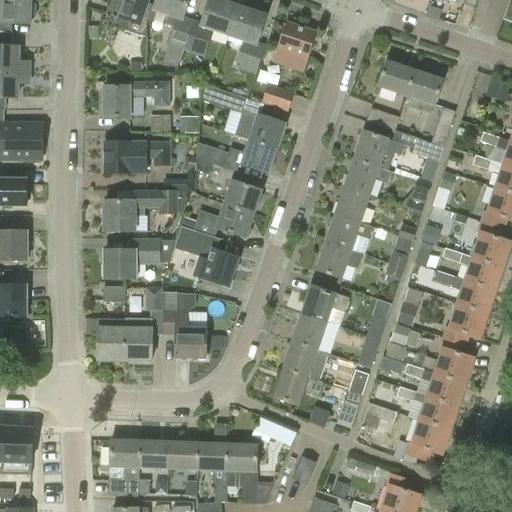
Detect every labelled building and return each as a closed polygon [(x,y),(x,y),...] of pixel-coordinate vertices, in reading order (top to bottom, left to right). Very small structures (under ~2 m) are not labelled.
[(33,3),(31,3),(31,0),(1,0),(0,9),(0,8),(0,36),(10,37),(12,37),(12,25),(30,25),(30,22),(32,22),(36,18),(36,7),(33,3)] [(150,3),(142,0),(123,0),(117,19),(119,20),(116,27),(120,29),(117,39),(137,46),(140,36),(147,38),(147,20),(152,6),(149,5),(150,3)] [(157,12),(169,17),(166,25),(174,28),(168,45),(169,46),(163,62),(178,67),(183,51),(193,21),(184,17),(189,0),(156,0),(154,7),(152,6),(147,20),(153,22),(157,12)] [(214,32),(228,37),(238,7),(216,0),(209,0),(202,23),(193,21),(183,51),(205,58),(214,32)] [(464,0),(463,5),(475,10),(478,0),(464,0)] [(511,0),(510,0),(503,23),(511,25),(511,0)] [(228,37),(244,42),(235,69),(256,76),(266,46),(257,43),(266,17),(238,7),(228,37)] [(316,34),(286,24),(273,63),(303,72),(316,34)] [(19,48),(10,48),(10,37),(0,36),(0,72),(29,74),(30,63),(19,63),(19,48)] [(378,88),(406,97),(414,72),(386,63),(378,88)] [(29,85),(29,74),(0,72),(0,98),(18,99),(18,84),(29,85)] [(443,82),(414,72),(406,97),(435,107),(443,82)] [(506,102),(511,84),(511,83),(484,74),(478,92),(506,102)] [(130,83),(130,88),(103,88),(103,119),(130,119),(130,106),(155,106),(155,108),(170,108),(170,83),(130,83)] [(243,115),(236,136),(277,150),(285,125),(243,111),(247,100),(201,85),(201,101),(243,115)] [(261,104),(288,114),(294,94),(268,85),(261,104)] [(442,108),(434,134),(431,144),(444,148),(456,113),(442,108)] [(365,123),(394,133),(398,124),(400,119),(370,109),(365,123)] [(170,130),(170,115),(153,115),(153,130),(170,130)] [(180,134),(198,134),(199,118),(180,118),(180,134)] [(0,124),(0,161),(42,161),(42,124),(0,124)] [(206,130),(206,144),(218,144),(218,129),(206,130)] [(389,171),(394,155),(401,157),(405,146),(388,141),(363,132),(353,160),(379,168),(389,171)] [(511,142),(484,134),(481,143),(491,147),(487,160),(511,168),(511,142)] [(249,141),(245,155),(231,150),(229,155),(198,144),(197,160),(237,174),(240,166),(268,175),(277,150),(236,136),(235,136),(249,141)] [(417,139),(411,155),(438,164),(444,148),(431,144),(417,139)] [(171,143),(130,143),(104,143),(104,175),(148,175),(148,161),(154,161),(154,167),(171,167),(171,143)] [(500,175),(495,190),(511,195),(511,168),(487,160),(476,157),(473,166),(500,175)] [(228,192),(224,206),(254,216),(262,192),(234,182),(237,174),(197,160),(196,172),(212,178),(209,186),(228,192)] [(389,172),(379,169),(379,168),(353,160),(344,188),(370,196),(375,180),(385,183),(389,172)] [(444,171),(435,205),(447,209),(456,174),(444,171)] [(0,206),(2,207),(2,209),(11,209),(11,207),(26,207),(26,200),(30,200),(30,188),(26,187),(26,181),(12,181),(12,178),(2,178),(2,181),(0,180),(0,206)] [(360,224),(370,196),(344,188),(334,216),(360,224)] [(511,195),(495,190),(487,213),(484,212),(481,223),(505,231),(508,222),(511,223),(511,195)] [(134,192),(134,202),(104,202),(104,233),(135,233),(135,217),(145,217),(145,210),(159,210),(159,216),(178,216),(178,215),(182,215),(188,194),(178,194),(178,192),(134,192)] [(224,206),(219,219),(200,212),(197,223),(182,218),(178,227),(182,228),(215,239),(218,230),(246,240),(254,216),(224,206)] [(372,228),(360,224),(334,216),(325,243),(351,251),(356,236),(368,240),(372,228)] [(511,243),(502,240),(505,231),(481,223),(477,233),(481,234),(473,258),(503,268),(511,243)] [(437,245),(443,229),(429,224),(423,240),(437,245)] [(220,240),(215,239),(182,228),(175,249),(200,258),(194,276),(229,289),(239,259),(216,251),(220,240)] [(27,232),(0,232),(0,261),(27,262),(27,232)] [(392,253),(389,264),(404,268),(413,242),(399,237),(393,253),(392,253)] [(131,240),(131,251),(104,251),(104,280),(136,280),(136,266),(161,266),(161,264),(169,264),(175,242),(161,242),(161,240),(131,240)] [(362,255),(351,252),(351,251),(325,243),(316,272),(341,281),(346,266),(358,270),(362,255)] [(442,259),(470,268),(465,281),(496,291),(503,268),(473,258),(445,249),(442,259)] [(400,280),(404,268),(389,264),(385,275),(400,280)] [(0,317),(26,318),(26,287),(4,287),(4,273),(0,273),(0,271),(0,317)] [(435,282),(462,290),(457,306),(487,316),(496,291),(465,281),(438,272),(435,282)] [(350,300),(336,295),(311,287),(301,315),(327,324),(331,309),(345,314),(350,300)] [(103,304),(125,305),(126,288),(103,288),(103,304)] [(150,322),(162,322),(163,294),(163,289),(146,289),(146,312),(150,312),(150,322)] [(397,322),(413,328),(423,294),(408,289),(404,303),(403,303),(397,322)] [(206,329),(188,329),(188,312),(177,312),(178,294),(163,294),(162,322),(164,322),(163,336),(176,336),(175,359),(206,360),(206,329)] [(373,317),(367,337),(380,342),(392,306),(377,301),(372,317),(373,317)] [(457,306),(450,329),(446,327),(443,339),(467,347),(470,338),(479,341),(487,316),(457,306)] [(317,351),(327,324),(301,315),(292,343),(317,351)] [(98,321),(98,329),(97,362),(125,362),(125,329),(125,321),(98,321)] [(152,330),(125,329),(125,362),(152,362),(152,330)] [(377,352),(380,342),(367,337),(363,348),(377,352)] [(443,351),(435,374),(465,384),(473,359),(464,356),(467,347),(443,339),(439,349),(443,351)] [(317,351),(292,343),(283,370),(319,382),(328,355),(317,351)] [(385,358),(432,373),(436,361),(428,358),(425,352),(421,351),(416,355),(405,352),(406,349),(390,343),(385,358)] [(432,384),(427,397),(458,407),(465,384),(435,374),(432,373),(385,358),(383,358),(376,380),(401,388),(405,375),(432,384)] [(298,407),(304,391),(319,396),(323,384),(318,383),(319,382),(283,370),(273,399),(298,407)] [(349,392),(362,397),(369,376),(355,372),(352,382),(341,379),(338,388),(349,392)] [(409,415),(420,419),(419,422),(449,432),(458,407),(427,397),(400,388),(397,397),(413,403),(409,415)] [(351,429),(362,397),(349,392),(346,402),(344,401),(337,424),(351,429)] [(368,404),(361,427),(391,436),(398,413),(368,404)] [(326,426),(330,411),(315,407),(311,422),(326,426)] [(298,433),(261,418),(255,432),(291,448),(298,433)] [(428,464),(431,453),(441,456),(449,432),(419,422),(412,444),(407,443),(403,456),(428,464)] [(4,429),(2,476),(31,477),(33,430),(4,429)] [(110,468),(124,468),(123,481),(109,481),(108,497),(138,498),(139,495),(139,480),(140,469),(141,443),(111,442),(110,468)] [(140,469),(168,470),(169,444),(141,443),(140,469)] [(198,445),(169,444),(168,470),(197,471),(198,445)] [(197,471),(213,471),(213,484),(216,484),(215,504),(221,503),(226,503),(226,488),(228,446),(198,445),(197,471)] [(256,483),(256,473),(257,447),(228,446),(226,488),(243,488),(242,505),(266,505),(275,484),(256,483)] [(292,480),(306,486),(317,464),(302,457),(292,480)] [(384,487),(389,488),(381,511),(384,511),(414,511),(420,496),(410,493),(414,482),(389,474),(384,487)] [(150,480),(139,480),(139,495),(149,495),(150,480)] [(2,491),(2,500),(13,500),(13,492),(2,491)] [(20,492),(20,500),(31,500),(31,492),(20,492)] [(312,502),(308,511),(333,511),(336,507),(314,498),(312,502)] [(197,505),(197,511),(221,511),(221,503),(215,504),(197,505)] [(354,503),(351,511),(368,511),(370,508),(354,503)]
